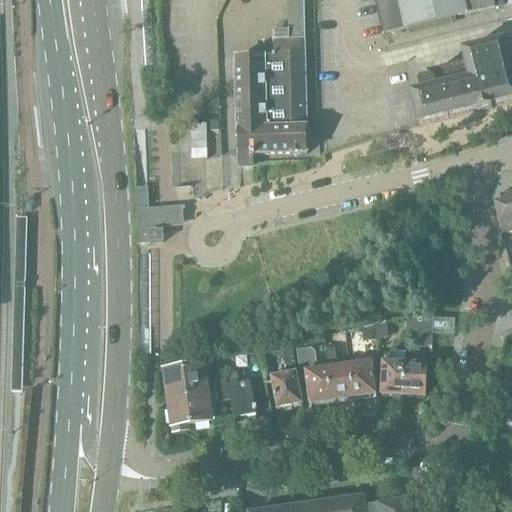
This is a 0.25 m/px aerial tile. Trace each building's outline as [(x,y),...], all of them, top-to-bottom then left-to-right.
[(274,36),(274,41),(304,40),(302,0),(288,0),(290,36),(274,36)] [(378,0),(374,1),(382,35),(511,5),(511,2),(511,0),(378,0)] [(304,40),(274,41),(274,58),(235,59),(238,157),(240,157),(240,168),(254,168),(253,158),(256,158),(256,156),(307,155),(304,40)] [(418,86),(418,87),(420,93),(411,95),(418,126),(476,112),(477,113),(492,109),(492,108),(511,102),(511,71),(505,43),(462,53),(466,67),(429,76),(430,79),(422,81),(421,81),(418,86)] [(209,125),(193,124),(192,157),(208,157),(209,125)] [(511,231),(511,194),(493,199),(502,234),(511,231)] [(405,331),(425,332),(432,332),(433,313),(407,320),(405,331)] [(386,325),(375,326),(376,338),(387,336),(386,325)] [(373,328),(360,330),(362,340),(375,339),(373,328)] [(432,332),(425,332),(424,348),(432,348),(432,332)] [(283,349),(287,376),(271,379),(277,410),(280,410),(282,412),(291,411),(292,408),(302,406),(296,375),(297,375),(292,348),(283,349)] [(332,402),(327,370),(314,372),(313,361),(315,357),(307,350),(297,352),(301,381),(307,381),(310,405),(319,403),(322,406),(327,405),(330,402),(332,402)] [(325,354),(327,370),(332,402),(341,400),(344,403),(349,402),(351,399),(353,399),(349,367),(335,369),(333,353),(325,354)] [(371,364),(349,367),(353,399),(363,397),(366,400),(371,399),(373,396),(375,396),(371,364)] [(390,396),(403,397),(405,365),(383,364),(381,396),(382,396),(386,398),(390,396)] [(405,365),(403,397),(416,397),(420,400),(425,398),(427,366),(405,365)] [(168,389),(169,400),(207,394),(203,367),(165,373),(165,376),(163,379),(165,387),(168,389)] [(261,372),(251,374),(253,383),(263,381),(261,372)] [(227,382),(228,389),(234,421),(235,421),(235,419),(255,415),(255,417),(256,417),(250,383),(238,386),(237,380),(227,382)] [(227,389),(228,389),(227,382),(215,383),(217,393),(227,392),(227,389)] [(229,402),(227,392),(217,393),(218,403),(229,402)] [(207,394),(169,400),(174,431),(176,433),(187,431),(188,429),(188,426),(212,423),(207,394)] [(269,511),(410,511),(409,501),(377,506),(365,508),(363,499),(269,511)]
